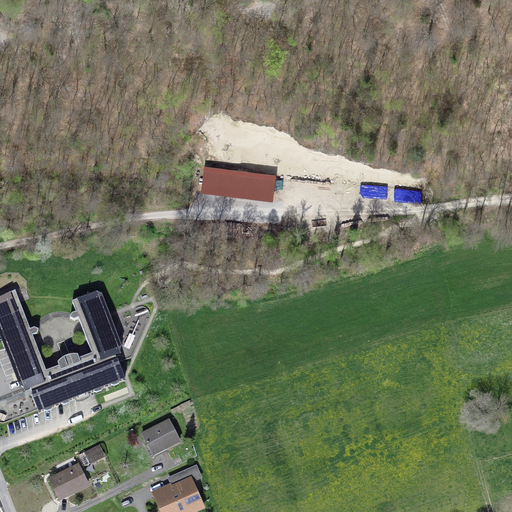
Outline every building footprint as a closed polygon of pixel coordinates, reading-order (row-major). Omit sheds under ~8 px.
[(206,172),(203,192),(271,201),(274,180),(206,172)] [(32,337),(36,335),(38,331),(34,329),(30,331),(15,291),(0,298),(0,327),(1,329),(0,331),(0,334),(3,336),(4,338),(2,343),(7,345),(8,347),(6,352),(10,353),(11,356),(9,360),(13,362),(14,364),(12,369),(17,371),(18,373),(16,378),(20,380),(21,382),(19,387),(23,388),(25,392),(30,390),(32,394),(31,394),(39,414),(44,412),(46,413),(51,411),(53,409),(61,405),(64,406),(69,405),(70,402),(93,393),(96,394),(101,392),(102,390),(111,387),(113,388),(118,386),(120,383),(125,381),(117,362),(116,362),(115,358),(121,355),(119,352),(121,348),(117,346),(116,343),(118,339),(113,337),(113,335),(115,330),(110,328),(109,326),(111,321),(107,319),(106,317),(108,313),(103,311),(103,308),(105,304),(100,302),(99,300),(101,295),(96,293),(72,302),(76,313),(72,315),(70,319),(74,321),(78,319),(92,355),(79,360),(78,356),(74,356),(67,357),(63,359),(58,364),(59,367),(46,372),(32,337)] [(142,434),(153,455),(180,442),(169,421),(142,434)] [(99,446),(85,453),(90,463),(104,457),(99,446)] [(50,480),(56,493),(64,489),(67,495),(88,485),(79,466),(50,480)] [(155,511),(190,511),(200,508),(192,481),(198,478),(194,468),(184,473),(188,482),(157,496),(162,509),(155,511)]
